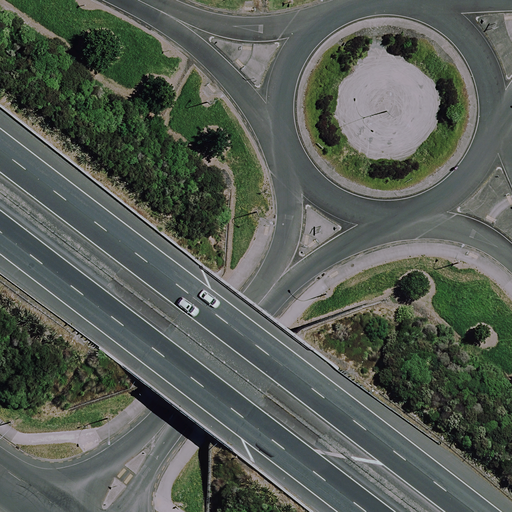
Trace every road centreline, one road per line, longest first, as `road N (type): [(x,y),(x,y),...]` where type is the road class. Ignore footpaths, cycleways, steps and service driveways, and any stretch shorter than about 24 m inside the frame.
road 1 (motorway): [(0,154),(471,511)]
road 2 (motorway): [(363,511),(0,232)]
road 3 (tertiary): [(96,511),(258,305)]
road 4 (unclassified): [(274,147),(228,78),(138,0)]
road 5 (unclassified): [(139,0),(226,25),(314,27)]
road 6 (tertiary): [(403,11),(440,27),(467,53),(488,116)]
road 7 (tertiary): [(258,305),(280,253),(283,166)]
road 8 (tertiary): [(372,225),(258,305)]
road 9 (tertiary): [(489,130),(464,184),(399,221)]
road 10 (tertiary): [(274,147),(270,106),(281,70),(314,27)]
road 11 (unclassified): [(511,259),(441,224),(399,221)]
